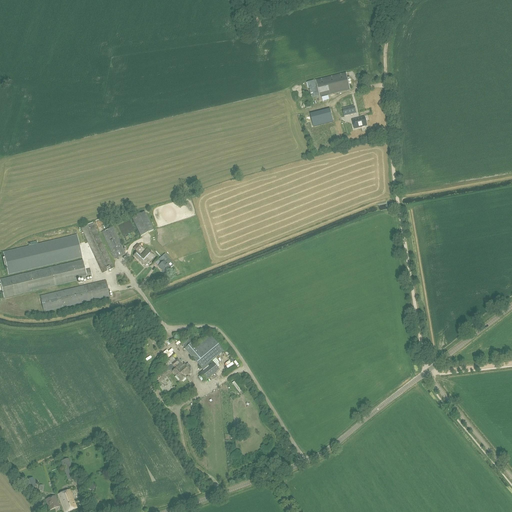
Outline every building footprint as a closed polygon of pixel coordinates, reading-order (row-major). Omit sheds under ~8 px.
[(316,80),(320,96),(346,90),(350,89),(346,73),(316,80)] [(308,83),(312,98),(318,97),(315,81),(308,83)] [(344,116),(356,113),(354,106),(342,109),(344,116)] [(330,111),(311,115),(314,127),(333,122),(330,111)] [(352,120),(355,129),(367,126),(365,117),(352,120)] [(132,219),(140,237),(153,230),(144,212),(132,219)] [(81,228),(102,273),(113,268),(92,223),(81,228)] [(102,232),(115,259),(125,254),(112,227),(102,232)] [(82,257),(77,235),(29,247),(3,253),(5,258),(3,259),(5,270),(7,269),(8,275),(82,257)] [(145,267),(155,257),(147,249),(140,256),(138,253),(142,249),(137,244),(133,249),(137,253),(134,256),(145,267)] [(171,269),(165,262),(166,261),(169,259),(165,254),(158,260),(161,264),(158,266),(165,274),(171,269)] [(90,269),(85,271),(83,260),(0,279),(0,282),(4,298),(92,278),(90,269)] [(44,313),(109,296),(106,281),(40,297),(44,313)] [(210,334),(195,346),(192,343),(185,349),(188,352),(203,370),(199,374),(205,380),(219,369),(213,362),(208,366),(207,364),(224,351),(210,334)] [(173,357),(168,360),(162,364),(165,368),(160,372),(162,375),(167,371),(166,369),(171,364),(175,369),(172,371),(180,382),(185,378),(184,376),(190,371),(184,364),(178,369),(175,366),(179,363),(176,360),(175,361),(173,357)] [(61,461),(69,482),(76,479),(68,458),(61,461)] [(37,487),(33,478),(24,481),(28,491),(37,487)] [(58,495),(64,511),(66,511),(77,508),(70,490),(58,495)] [(45,500),(49,510),(59,506),(55,496),(45,500)]
